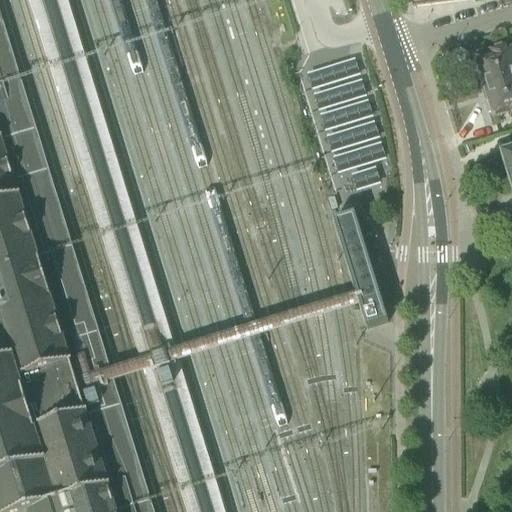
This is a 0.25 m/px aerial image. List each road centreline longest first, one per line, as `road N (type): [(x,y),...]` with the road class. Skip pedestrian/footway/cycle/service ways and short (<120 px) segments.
road 1 (residential): [(434,511),(431,221),(389,42)]
road 2 (residential): [(511,11),(389,42)]
